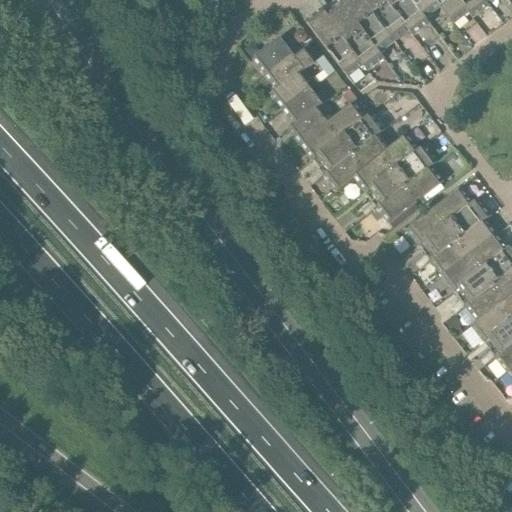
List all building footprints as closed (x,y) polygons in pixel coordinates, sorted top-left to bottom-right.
[(374,16),(362,0),(339,0),(338,1),(342,7),(359,28),(374,16)] [(391,4),(388,0),(362,0),(374,16),(391,4)] [(408,0),(388,0),(391,4),(395,10),(408,0)] [(426,21),(409,0),(408,0),(395,10),(411,32),(410,33),(414,38),(431,25),(427,20),(426,21)] [(441,9),(434,0),(409,0),(426,21),(427,20),(441,9)] [(470,14),(458,0),(434,0),(441,9),(454,26),(469,15),(470,14)] [(485,3),(482,0),(458,0),(470,14),(469,15),(473,20),(491,7),(486,2),(485,3)] [(411,32),(395,10),(391,4),(374,16),(396,44),(410,33),(411,32)] [(364,35),(359,28),(342,7),(328,17),(345,39),(350,45),(364,35)] [(345,39),(328,17),(324,12),(307,24),(328,52),(345,39)] [(396,44),(374,16),(359,28),(364,35),(380,56),(382,55),(396,44)] [(306,33),(299,33),(295,40),(299,46),(308,45),(310,38),(306,33)] [(380,56),(364,35),(350,45),(366,66),(364,68),(369,73),(386,60),(382,55),(380,56)] [(266,78),(294,56),(300,52),(293,42),(287,47),(282,39),(254,61),(266,78)] [(345,39),(328,52),(349,79),(364,68),(366,66),(350,45),(345,39)] [(300,52),(267,78),(277,91),(278,93),(307,72),(317,64),(307,50),(302,54),(300,52)] [(325,57),(319,62),(331,77),(337,73),(325,57)] [(284,112),(312,91),(308,85),(313,80),(307,72),(278,93),(277,91),(271,95),(284,112)] [(351,90),(342,97),(349,105),(357,98),(351,90)] [(284,112),(295,126),(296,127),(324,106),(330,102),(322,93),(317,97),(312,91),(284,112)] [(355,104),(335,120),(329,124),(341,141),(347,136),(368,120),(367,119),(355,104)] [(295,126),(289,130),(302,146),(329,124),(325,119),(331,115),(324,106),(296,127),(295,126)] [(347,136),(359,152),(380,136),(381,137),(386,132),(373,115),(367,119),(368,120),(347,136)] [(329,124),(302,146),(314,162),(341,141),(329,124)] [(341,141),(314,162),(326,178),(353,157),(359,152),(347,136),(341,141)] [(380,136),(359,152),(353,157),(365,173),(382,159),(392,151),(391,150),(381,137),(380,136)] [(393,174),(399,169),(421,152),(420,152),(408,136),(391,150),(392,151),(382,159),(393,174)] [(399,169),(411,185),(433,168),(433,169),(439,164),(425,148),(420,152),(421,152),(399,169)] [(353,157),(326,178),(338,194),(355,181),(365,173),(353,157)] [(366,195),(393,174),(382,159),(365,173),(355,181),(366,195)] [(433,168),(411,185),(406,190),(417,205),(444,183),(433,169),(433,168)] [(379,211),(406,190),(411,185),(399,169),(393,174),(366,195),(379,211)] [(444,190),(441,186),(424,199),(427,203),(444,190)] [(406,190),(379,211),(390,226),(417,205),(406,190)] [(446,227),(452,223),(474,206),(472,205),(462,190),(435,211),(446,227)] [(452,223),(464,238),(485,222),(487,223),(492,218),(478,200),(472,205),(474,206),(452,223)] [(417,205),(390,226),(393,229),(420,208),(417,205)] [(418,248),(446,227),(435,211),(407,233),(418,248)] [(458,242),(470,257),(497,236),(487,223),(485,222),(464,238),(458,242)] [(430,263),(458,242),(464,238),(452,223),(446,227),(418,248),(430,263)] [(481,273),(487,269),(509,252),(508,251),(497,236),(470,257),(481,273)] [(430,263),(442,278),(470,257),(458,242),(430,263)] [(487,269),(499,283),(511,273),(511,247),(508,251),(509,252),(487,269)] [(470,257),(442,278),(453,293),(481,273),(470,257)] [(487,269),(481,273),(453,293),(465,309),(493,288),(499,283),(487,269)] [(511,273),(499,283),(493,288),(505,303),(510,299),(511,297),(511,273)] [(500,307),(505,303),(493,288),(465,309),(477,324),(500,307)] [(511,297),(510,299),(505,303),(500,307),(511,323),(511,322),(511,297)] [(511,323),(500,307),(477,324),(472,328),(484,343),(511,323)] [(452,334),(460,328),(463,326),(456,317),(446,324),(452,334)] [(509,348),(511,345),(511,322),(511,323),(484,343),(496,359),(509,348)] [(511,370),(511,345),(509,348),(496,359),(508,374),(511,370)] [(149,454),(151,462),(161,459),(159,452),(149,454)]
